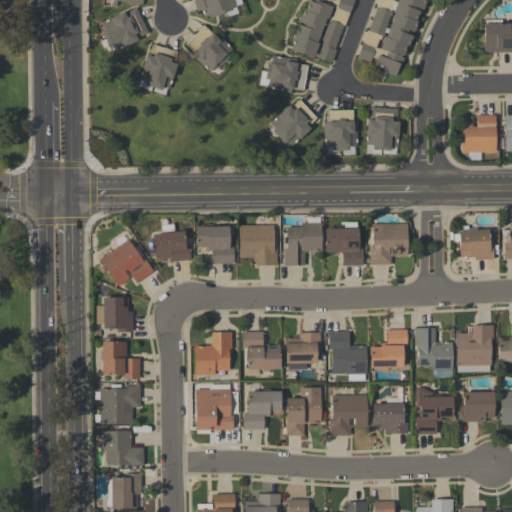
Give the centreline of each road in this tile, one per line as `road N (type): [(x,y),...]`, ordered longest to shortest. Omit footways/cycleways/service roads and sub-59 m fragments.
road 1 (tertiary): [(45,196),(511,186)]
road 2 (residential): [(172,314),(194,299),(511,292)]
road 3 (residential): [(175,470),(495,467)]
road 4 (secondary): [(45,196),(49,511)]
road 5 (secondary): [(77,511),(74,281)]
road 6 (residential): [(175,511),(172,314)]
road 7 (secondary): [(73,195),(71,0)]
road 8 (residential): [(430,95),(336,89),(365,0)]
